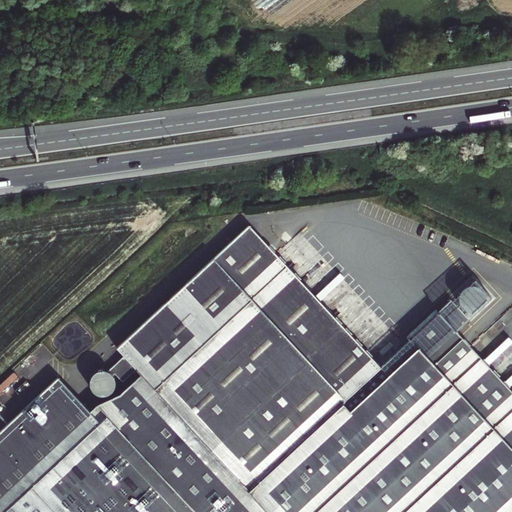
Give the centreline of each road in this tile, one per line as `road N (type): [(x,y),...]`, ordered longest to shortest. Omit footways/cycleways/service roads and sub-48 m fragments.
road 1 (motorway): [(0,179),(511,107)]
road 2 (motorway): [(511,77),(96,136)]
